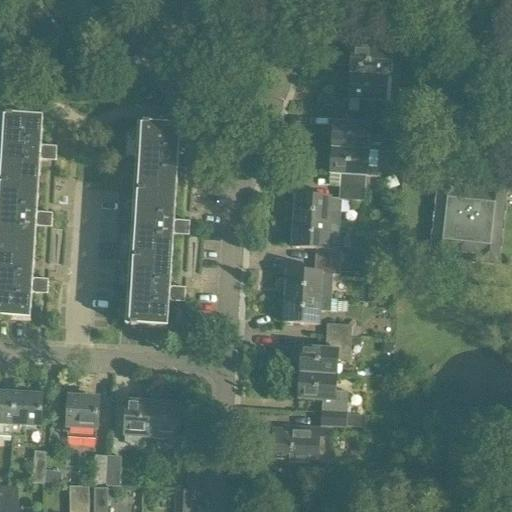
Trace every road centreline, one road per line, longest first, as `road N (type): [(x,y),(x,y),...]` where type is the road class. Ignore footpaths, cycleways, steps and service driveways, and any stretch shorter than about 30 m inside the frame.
road 1 (residential): [(226,366),(234,222),(311,0)]
road 2 (residential): [(0,352),(226,366)]
